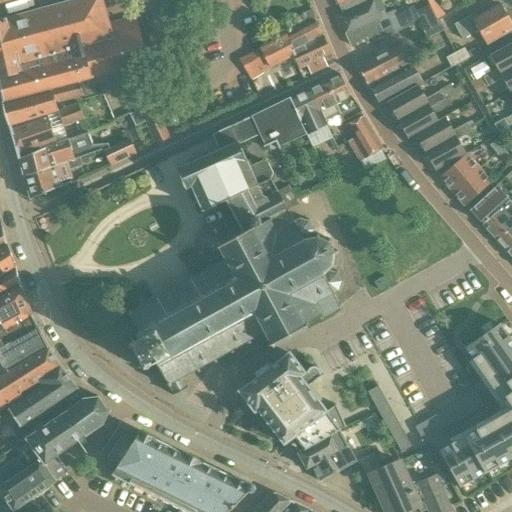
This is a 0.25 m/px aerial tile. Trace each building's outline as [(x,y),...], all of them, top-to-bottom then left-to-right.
[(0,88),(3,101),(3,102),(51,88),(71,83),(73,90),(81,88),(83,95),(84,101),(96,95),(92,78),(118,71),(119,76),(120,81),(142,76),(139,61),(146,59),(135,16),(109,23),(102,0),(73,0),(54,5),(0,19),(0,88)] [(337,16),(350,46),(368,37),(369,39),(392,28),(388,17),(386,18),(383,12),(378,14),(372,0),(337,16)] [(426,0),(437,21),(446,16),(431,0),(426,0)] [(485,44),(511,29),(511,26),(501,6),(477,19),(474,14),(454,25),(462,40),(478,32),(485,44)] [(400,27),(418,19),(413,7),(395,15),(400,27)] [(286,37),(291,48),(305,42),(322,34),(315,21),(286,37)] [(305,42),(318,71),(327,67),(323,58),(331,55),(322,34),(322,35),(322,34),(305,42)] [(291,48),(286,37),(269,45),(240,60),(250,79),(264,72),(264,71),(292,55),(290,50),(291,48)] [(290,50),(292,55),(298,70),(307,66),(311,75),(318,71),(305,42),(291,48),(290,50)] [(511,43),(490,56),(498,70),(500,73),(511,65),(511,43)] [(366,83),(389,71),(398,66),(400,71),(413,64),(402,44),(358,67),(366,83)] [(464,48),(455,53),(460,62),(469,57),(464,48)] [(460,62),(455,53),(446,58),(451,67),(460,62)] [(380,106),(387,102),(401,94),(417,84),(422,82),(413,64),(400,71),(398,66),(389,71),(366,83),(370,91),(371,91),(380,106)] [(498,70),(482,78),(487,87),(503,78),(509,89),(511,87),(511,65),(500,73),(498,70)] [(349,96),(339,74),(324,82),(339,114),(343,122),(362,113),(357,105),(349,96)] [(310,88),(325,120),(339,114),(324,82),(310,88)] [(4,103),(3,103),(9,126),(10,125),(46,115),(57,111),(55,103),(83,95),(81,88),(73,90),(71,83),(51,88),(3,102),(4,103)] [(401,94),(387,102),(397,120),(442,95),(440,90),(425,99),(417,84),(401,94)] [(289,98),(304,130),(325,120),(310,88),(289,98)] [(408,139),(415,135),(438,122),(438,121),(430,107),(445,99),(442,95),(397,120),(408,139)] [(304,130),(289,98),(250,117),(212,134),(212,135),(219,150),(177,168),(176,169),(175,170),(176,172),(177,171),(184,188),(183,188),(184,189),(185,189),(185,190),(186,189),(186,188),(193,185),(201,209),(201,210),(201,212),(202,211),(202,212),(204,212),(204,211),(224,201),(232,215),(276,191),(271,181),(271,180),(270,179),(272,174),(267,162),(262,161),(246,163),(239,145),(260,136),(265,147),(275,143),(278,148),(307,135),(304,130)] [(149,105),(129,115),(135,127),(145,122),(156,145),(168,139),(170,138),(153,104),(153,103),(149,105)] [(84,119),(79,104),(59,110),(63,125),(84,119)] [(46,115),(10,125),(18,157),(40,149),(55,144),(46,115)] [(371,129),(363,116),(345,125),(353,139),(371,129)] [(415,135),(425,153),(470,128),(467,122),(452,131),(445,117),(438,121),(438,122),(415,135)] [(508,126),(504,120),(504,119),(494,125),(498,132),(508,126)] [(435,172),(466,155),(457,140),(472,131),(470,128),(425,153),(435,172)] [(353,139),(348,141),(360,162),(383,150),(371,129),(353,139)] [(40,149),(18,157),(24,176),(66,162),(73,160),(80,158),(103,150),(110,166),(136,155),(129,139),(110,148),(108,144),(92,146),(87,134),(68,139),(55,144),(40,149)] [(490,146),(496,154),(502,148),(496,141),(490,146)] [(502,161),(508,155),(502,148),(496,154),(502,161)] [(466,154),(466,155),(440,177),(452,191),(479,169),(466,154)] [(66,162),(24,176),(30,200),(61,186),(60,181),(71,178),(69,170),(82,166),(80,158),(73,160),(66,162)] [(491,183),(479,169),(452,191),(464,205),(491,183)] [(511,187),(504,179),(496,186),(479,201),(468,211),(479,223),(496,241),(511,225),(511,187)] [(127,311),(128,313),(125,315),(127,317),(129,316),(138,332),(136,336),(138,339),(134,341),(132,339),(129,341),(131,344),(127,346),(129,349),(132,348),(141,364),(138,366),(140,369),(143,368),(145,371),(148,369),(146,365),(154,361),(155,364),(154,364),(156,368),(157,367),(166,384),(163,385),(164,388),(167,386),(172,394),(171,395),(172,397),(173,396),(174,397),(176,396),(176,395),(185,390),(185,391),(187,390),(187,388),(188,388),(187,386),(186,386),(181,378),(195,370),(197,374),(200,372),(198,369),(212,361),(214,364),(217,363),(215,359),(229,352),(231,355),(233,354),(231,351),(248,342),(249,344),(251,343),(250,340),(264,333),(271,345),(269,347),(270,349),(272,348),(273,349),(276,348),(275,346),(304,330),(305,331),(308,329),(306,326),(318,318),(320,321),(323,319),(322,317),(324,315),(338,307),(339,309),(341,308),(340,306),(341,305),(340,303),(339,304),(333,294),(337,292),(339,293),(340,290),(338,289),(342,283),(344,282),(343,279),(342,280),(337,274),(338,274),(337,272),(335,273),(329,272),(332,267),(335,269),(337,267),(334,265),(334,255),(337,254),(336,251),(333,252),(329,244),(331,241),(329,239),(327,242),(320,236),(318,232),(315,234),(317,237),(312,238),(313,231),(314,230),(314,228),(312,228),(309,223),(310,222),(308,220),(307,221),(300,219),(300,218),(298,218),(298,219),(293,221),(288,210),(289,210),(288,208),(287,208),(277,193),(278,193),(277,191),(276,191),(232,215),(240,230),(218,242),(216,243),(217,246),(214,248),(215,251),(219,249),(225,259),(209,268),(208,265),(205,267),(207,269),(194,276),(192,274),(188,276),(190,279),(176,287),(174,284),(171,285),(173,288),(159,296),(157,293),(155,295),(156,297),(142,306),(140,303),(138,304),(139,307),(130,312),(129,310),(127,311)] [(511,225),(496,241),(496,242),(509,256),(511,253),(511,225)] [(0,296),(20,285),(15,268),(7,246),(0,249),(0,296)] [(384,275),(374,281),(378,289),(389,283),(384,275)] [(0,348),(1,348),(37,327),(33,319),(20,286),(20,285),(0,296),(0,348)] [(465,436),(439,451),(459,488),(486,473),(511,459),(511,458),(511,342),(499,324),(464,349),(481,373),(501,402),(506,398),(511,407),(511,409),(490,422),(465,436)] [(0,348),(0,366),(4,373),(47,348),(37,327),(1,348),(0,348)] [(0,375),(0,406),(20,396),(18,394),(29,387),(32,391),(32,392),(40,387),(37,380),(59,366),(58,365),(48,349),(47,348),(4,373),(2,375),(0,375)] [(258,377),(239,392),(254,413),(258,411),(284,445),(294,437),(305,450),(339,431),(339,430),(340,430),(346,427),(336,405),(334,405),(335,406),(326,412),(307,387),(309,385),(310,385),(321,376),(320,375),(320,376),(320,374),(320,373),(320,372),(319,371),(319,369),(318,369),(317,368),(316,367),(314,367),(313,367),(312,367),(310,368),(309,368),(308,369),(307,371),(307,372),(305,374),(301,369),(292,357),(289,354),(269,369),(267,366),(255,374),(258,377)] [(32,391),(6,409),(18,425),(43,410),(76,389),(76,388),(59,366),(37,380),(40,387),(32,392),(32,391)] [(378,386),(367,392),(371,399),(381,393),(378,386)] [(381,393),(371,399),(372,400),(375,406),(385,400),(381,393)] [(476,393),(466,398),(470,405),(480,400),(476,393)] [(68,409),(66,410),(85,436),(102,425),(104,426),(104,425),(106,426),(111,415),(109,413),(109,411),(107,411),(106,409),(98,399),(98,397),(96,396),(95,398),(86,400),(85,398),(68,409)] [(466,398),(456,404),(459,411),(470,405),(466,398)] [(385,400),(375,406),(378,412),(389,406),(385,400)] [(480,400),(470,405),(474,412),(484,407),(480,400)] [(456,404),(445,410),(449,417),(459,411),(456,404)] [(470,405),(459,411),(463,418),(474,412),(470,405)] [(389,406),(378,412),(382,419),(393,413),(389,406)] [(55,418),(24,438),(39,459),(43,464),(55,481),(68,472),(68,471),(57,455),(72,445),(85,436),(66,410),(55,418)] [(445,410),(435,416),(439,423),(449,417),(445,410)] [(459,411),(449,417),(453,424),(463,418),(459,411)] [(393,413),(382,419),(386,426),(397,420),(393,413)] [(435,416),(425,421),(429,428),(439,423),(435,416)] [(449,417),(439,423),(443,429),(453,424),(449,417)] [(397,420),(386,426),(390,433),(400,427),(397,420)] [(415,427),(419,434),(429,428),(425,421),(415,427)] [(439,423),(429,428),(433,435),(443,429),(439,423)] [(400,427),(390,433),(394,439),(404,433),(400,427)] [(429,428),(419,434),(422,441),(433,435),(429,428)] [(121,434),(105,458),(115,465),(109,475),(184,511),(226,511),(229,510),(235,504),(250,490),(251,487),(246,485),(247,484),(233,477),(233,479),(218,471),(218,470),(217,469),(216,470),(202,463),(202,462),(182,452),(182,454),(168,447),(169,445),(167,445),(167,446),(154,439),(154,438),(139,431),(133,440),(121,434)] [(305,450),(298,454),(300,457),(300,460),(302,464),(304,465),(306,469),(312,466),(321,482),(351,465),(351,464),(355,461),(339,431),(305,450)] [(404,433),(394,439),(397,446),(408,440),(404,433)] [(408,440),(397,446),(400,451),(401,453),(412,447),(408,440)] [(373,454),(359,461),(360,465),(365,473),(376,468),(379,466),(373,454)] [(9,481),(0,487),(0,491),(2,495),(12,508),(13,511),(24,503),(28,501),(49,486),(55,481),(43,464),(39,459),(24,470),(16,459),(1,470),(5,476),(9,481)] [(451,511),(448,505),(436,477),(410,488),(398,461),(370,474),(386,511),(407,511),(418,507),(420,511),(422,511),(428,509),(429,511),(451,511)] [(310,511),(312,511),(272,493),(266,500),(253,511),(310,511)] [(0,511),(6,511),(12,508),(2,495),(0,496),(0,511)]
